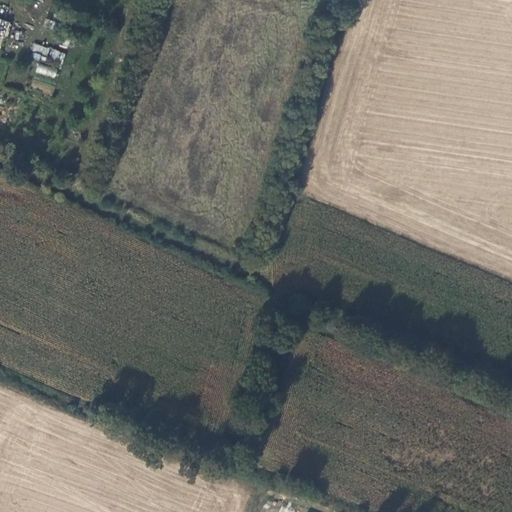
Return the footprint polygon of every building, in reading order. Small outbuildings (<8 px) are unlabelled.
[(0,12),(0,29),(9,32),(14,17),(0,12)] [(52,29),(55,22),(45,18),(43,26),(52,29)] [(48,54),(49,46),(33,44),(32,52),(48,54)] [(62,63),(66,54),(51,47),(47,57),(62,63)] [(55,78),(57,69),(38,63),(35,72),(55,78)]
